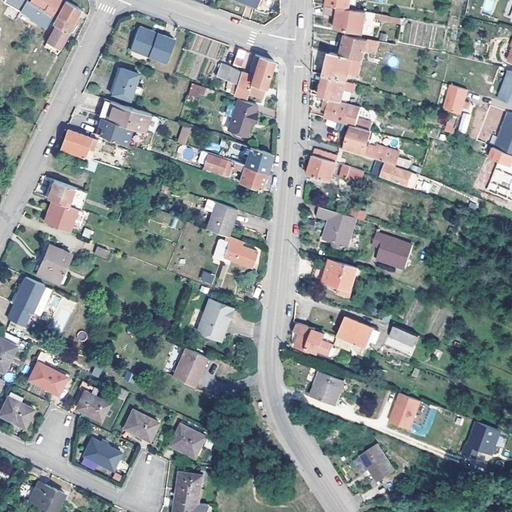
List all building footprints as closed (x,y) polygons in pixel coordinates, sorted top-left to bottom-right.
[(30,17),(47,27),(61,0),(5,0),(6,0),(22,10),(29,15),(30,17)] [(328,0),(328,5),(350,9),(351,0),(328,0)] [(61,48),(75,22),(77,18),(82,9),(67,1),(53,24),(56,26),(48,41),(61,48)] [(357,10),(350,9),(328,5),(327,5),(325,14),(334,16),(338,17),(337,20),(336,29),(362,34),(367,12),(357,10)] [(389,16),(388,22),(401,24),(402,18),(389,16)] [(150,32),(149,29),(142,26),(138,28),(131,48),(166,61),(175,39),(157,32),(156,34),(150,32)] [(376,54),(377,50),(380,41),(346,34),(341,54),(353,57),(363,60),(366,51),(376,54)] [(58,53),(61,48),(48,41),(45,46),(58,53)] [(380,41),(377,50),(396,54),(398,44),(380,41)] [(246,50),(240,47),(234,63),(242,66),(245,57),(243,57),(246,50)] [(327,75),(347,81),(350,69),(353,57),(341,54),(333,52),(327,75)] [(257,54),(250,74),(254,76),(261,55),(257,54)] [(263,96),(275,60),(264,56),(261,55),(254,76),(250,74),(244,71),(240,80),(238,79),(234,93),(247,98),(249,91),(263,96)] [(360,72),(363,60),(353,57),(350,69),(360,72)] [(217,70),(227,74),(231,65),(222,62),(220,68),(218,67),(217,70)] [(227,75),(238,79),(240,80),(244,71),(231,65),(227,74),(227,75)] [(146,87),(144,86),(136,84),(140,74),(123,68),(114,94),(131,99),(134,91),(141,93),(143,94),(146,87)] [(499,98),(511,103),(511,69),(509,69),(499,98)] [(332,99),(342,102),(347,81),(327,75),(325,83),(323,89),(322,96),(327,97),(332,99)] [(469,89),(452,85),(445,110),(462,114),(469,89)] [(188,94),(185,101),(196,105),(199,97),(188,94)] [(256,103),(238,97),(227,129),(246,135),(251,121),(253,122),(256,112),(254,111),(256,103)] [(107,117),(108,118),(111,110),(110,105),(112,100),(105,98),(99,115),(103,116),(107,117)] [(332,99),(330,106),(328,111),(326,117),(353,125),(357,126),(358,120),(361,114),(363,107),(342,102),(332,99)] [(134,126),(137,128),(143,111),(136,108),(112,100),(110,105),(111,110),(108,118),(134,126)] [(363,107),(361,114),(376,119),(378,112),(363,107)] [(137,128),(146,130),(152,113),(143,111),(137,128)] [(473,116),(466,114),(460,131),(467,133),(473,116)] [(97,133),(100,134),(107,117),(103,116),(97,133)] [(100,134),(127,143),(134,126),(108,118),(107,117),(100,134)] [(457,120),(451,118),(449,125),(455,127),(457,120)] [(511,120),(506,118),(495,147),(511,153),(511,120)] [(357,126),(372,131),(374,125),(358,120),(357,126)] [(186,143),(192,126),(186,124),(180,141),(186,143)] [(372,131),(357,126),(353,125),(346,149),(365,156),(367,149),(373,131),(372,131)] [(61,148),(84,156),(88,146),(96,149),(99,139),(68,129),(65,138),(61,148)] [(246,152),(247,149),(249,145),(229,138),(227,146),(246,152)] [(99,161),(106,163),(109,153),(114,155),(117,145),(105,141),(99,161)] [(246,163),(267,170),(269,162),(272,152),(252,146),(249,145),(247,149),(251,151),(249,155),(246,163)] [(511,166),(511,163),(511,153),(495,147),(494,147),(489,157),(498,161),(511,166)] [(183,157),(191,160),(194,151),(186,148),(183,157)] [(314,155),(330,160),(332,154),(317,149),(314,155)] [(386,162),(395,165),(398,155),(377,149),(377,152),(367,149),(365,156),(386,162)] [(62,150),(59,156),(82,164),(84,157),(62,150)] [(234,159),(208,151),(203,166),(228,175),(234,159)] [(336,162),(330,160),(314,155),(308,173),(316,176),(322,178),(330,181),(336,162)] [(400,165),(408,167),(410,160),(401,158),(400,165)] [(264,179),(264,177),(267,170),(246,163),(236,160),(234,166),(244,169),(241,179),(261,186),(263,181),(264,179)] [(511,186),(511,165),(511,166),(498,161),(486,191),(507,199),(511,186)] [(419,173),(395,165),(386,162),(381,176),(414,187),(420,173),(419,173)] [(364,172),(344,165),(340,177),(347,179),(347,180),(360,185),(364,172)] [(477,177),(475,187),(483,188),(485,179),(477,177)] [(44,195),(48,196),(54,179),(51,178),(44,195)] [(78,206),(80,207),(86,191),(54,179),(48,196),(54,198),(78,206)] [(46,221),(68,230),(78,206),(54,198),(46,221)] [(227,234),(229,235),(238,208),(218,201),(209,198),(206,205),(215,208),(208,227),(227,234)] [(348,246),(357,217),(351,215),(320,205),(317,214),(330,218),(324,239),(339,243),(346,246),(348,246)] [(357,217),(365,219),(367,211),(354,207),(351,215),(357,217)] [(85,228),(82,236),(90,238),(92,231),(85,228)] [(243,239),(229,235),(227,234),(225,239),(221,238),(219,239),(214,253),(215,255),(227,259),(228,256),(252,265),(255,255),(257,249),(241,243),(243,239)] [(414,244),(386,235),(378,258),(406,267),(414,244)] [(47,260),(41,273),(60,281),(73,253),(51,243),(44,258),(47,260)] [(99,245),(96,251),(107,256),(110,249),(99,245)] [(38,272),(41,273),(47,260),(44,258),(38,272)] [(359,267),(332,259),(329,270),(317,267),(314,277),(341,285),(339,291),(350,294),(359,267)] [(221,264),(216,275),(220,277),(225,265),(221,264)] [(200,280),(211,284),(215,275),(203,271),(200,280)] [(231,273),(226,287),(237,292),(243,278),(231,273)] [(32,311),(33,311),(45,283),(27,275),(24,281),(14,303),(15,303),(32,311)] [(11,301),(14,303),(24,281),(21,279),(11,301)] [(209,296),(197,328),(220,338),(233,305),(209,296)] [(32,311),(15,303),(8,318),(25,326),(32,311)] [(370,344),(373,336),(377,325),(367,321),(367,322),(358,319),(358,318),(347,315),(340,334),(356,339),(370,344)] [(317,325),(300,319),(296,330),(302,333),(301,336),(300,336),(296,344),(310,350),(311,347),(327,353),(334,336),(316,329),(317,325)] [(377,325),(373,336),(379,338),(383,327),(377,325)] [(392,326),(385,345),(412,355),(418,336),(392,326)] [(0,337),(16,345),(20,338),(2,329),(0,333),(0,337)] [(353,347),(356,339),(340,334),(337,341),(353,347)] [(16,345),(0,337),(0,368),(4,370),(16,345)] [(195,385),(203,367),(199,365),(204,353),(187,345),(174,376),(195,385)] [(38,362),(48,366),(52,358),(36,351),(32,359),(38,362)] [(199,365),(203,367),(208,355),(204,353),(199,365)] [(48,366),(38,362),(30,378),(58,392),(67,375),(61,372),(48,366)] [(99,378),(102,369),(94,366),(91,375),(99,378)] [(336,391),(341,393),(347,378),(323,370),(314,394),(334,401),(336,391)] [(132,382),(134,373),(125,371),(124,381),(132,382)] [(85,390),(94,394),(98,387),(83,379),(79,386),(85,390)] [(114,393),(125,398),(129,390),(118,385),(114,393)] [(94,394),(85,390),(76,406),(101,418),(110,399),(105,396),(104,399),(94,394)] [(10,392),(0,412),(0,413),(25,426),(33,408),(20,402),(22,398),(10,392)] [(398,422),(419,430),(429,402),(408,394),(405,402),(406,402),(404,409),(403,409),(398,422)] [(133,409),(124,426),(149,439),(158,421),(133,409)] [(309,416),(313,423),(317,420),(313,413),(309,416)] [(487,450),(502,456),(506,446),(510,436),(511,432),(484,422),(475,445),(474,445),(470,453),(472,454),(484,459),(487,450)] [(182,423),(172,444),(197,456),(207,436),(182,423)] [(93,437),(84,454),(112,468),(121,451),(93,437)] [(379,480),(396,468),(379,443),(362,455),(379,480)] [(361,473),(366,469),(357,457),(352,461),(361,473)] [(42,469),(32,464),(28,471),(38,476),(42,469)] [(177,498),(200,501),(203,475),(181,471),(177,498)] [(29,500),(55,511),(65,492),(39,480),(29,500)] [(208,511),(209,502),(200,501),(177,498),(175,511),(208,511)]
